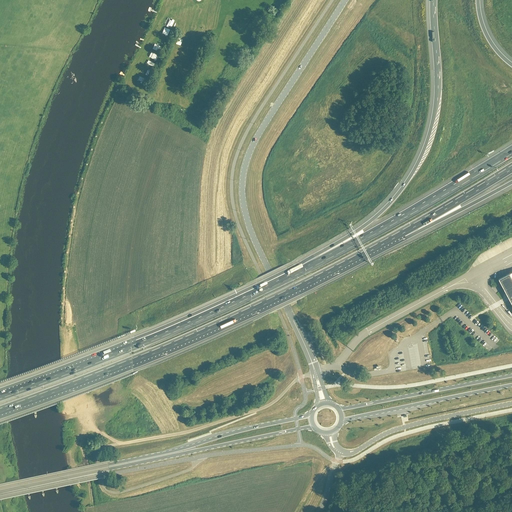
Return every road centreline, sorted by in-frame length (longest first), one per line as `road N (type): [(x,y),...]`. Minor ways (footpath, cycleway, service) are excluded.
road 1 (motorway): [(0,412),(210,329),(403,233)]
road 2 (tertiary): [(345,0),(259,131),(242,175),(247,223),(315,373)]
road 3 (motorway): [(301,268),(0,395)]
road 4 (motorway): [(433,0),(436,103),(420,159),(375,217),(301,268)]
road 5 (motorway): [(511,149),(301,268)]
road 6 (unclassified): [(121,443),(255,410),(315,373)]
road 7 (unclassified): [(511,403),(396,429),(339,452)]
road 8 (secondary): [(511,375),(337,408)]
road 9 (secondary): [(341,421),(511,385)]
road 10 (secondary): [(311,413),(145,459)]
road 11 (secondary): [(145,459),(313,427)]
road 12 (secondary): [(0,490),(145,459)]
road 13 (motorway): [(403,233),(511,169)]
road 14 (motorway): [(403,233),(511,181)]
